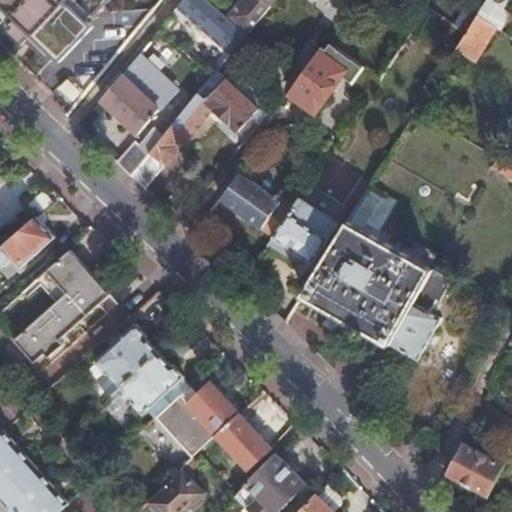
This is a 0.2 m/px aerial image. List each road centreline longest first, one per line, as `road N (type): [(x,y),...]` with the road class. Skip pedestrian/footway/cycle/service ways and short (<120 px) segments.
road 1 (residential): [(415,504),(172,261)]
road 2 (residential): [(172,261),(0,96)]
road 3 (residential): [(0,411),(172,261)]
road 4 (residential): [(511,324),(415,504)]
